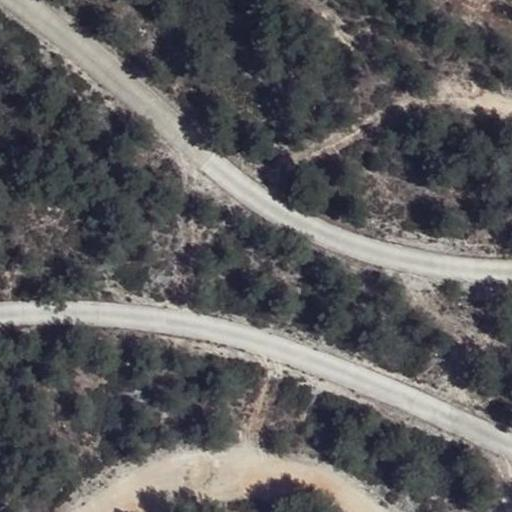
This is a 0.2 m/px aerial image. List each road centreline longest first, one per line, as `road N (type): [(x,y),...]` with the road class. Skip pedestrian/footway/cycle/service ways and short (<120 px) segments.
road 1 (unclassified): [(11,0),(92,56),(232,186),(466,270),(511,266)]
road 2 (unclassified): [(511,445),(147,320),(0,327)]
road 3 (track): [(376,511),(324,474),(249,457),(149,475),(103,511)]
